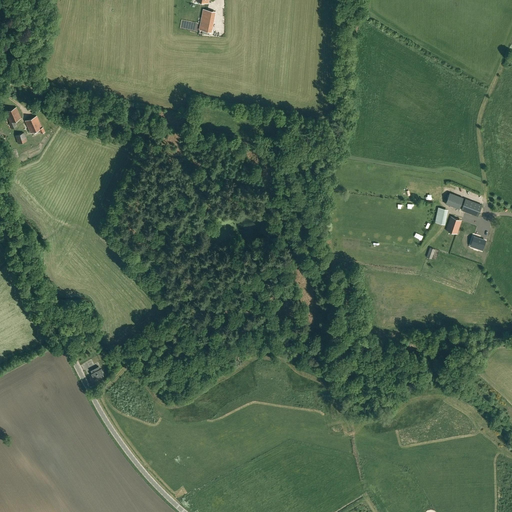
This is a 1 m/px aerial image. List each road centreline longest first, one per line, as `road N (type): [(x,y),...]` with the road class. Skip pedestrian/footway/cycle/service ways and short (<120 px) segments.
road 1 (unclassified): [(191,511),(136,460),(106,416),(0,218)]
road 2 (track): [(291,194),(191,165),(143,130),(20,107),(4,94)]
